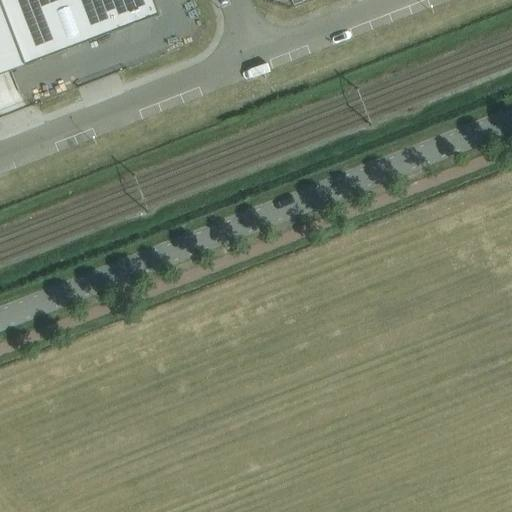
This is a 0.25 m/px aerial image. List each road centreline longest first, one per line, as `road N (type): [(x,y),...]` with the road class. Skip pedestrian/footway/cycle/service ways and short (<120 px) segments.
road 1 (tertiary): [(511,118),(0,317)]
road 2 (residential): [(0,159),(259,58)]
road 3 (residential): [(259,58),(409,0)]
